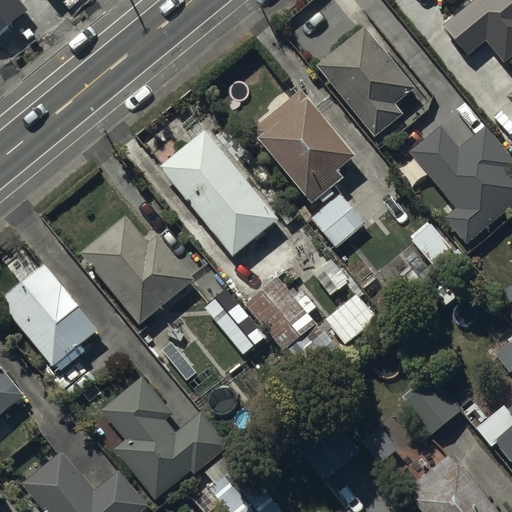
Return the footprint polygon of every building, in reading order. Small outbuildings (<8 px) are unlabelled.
[(511,0),(478,0),(445,27),(465,52),(487,34),(507,59),(511,55),(511,0)] [(363,24),(314,64),(373,136),(401,113),(394,105),(415,87),(363,24)] [(300,101),(250,142),(312,214),(343,189),(338,183),(356,170),(300,101)] [(441,135),(409,160),(454,215),(444,227),(467,253),(511,215),(511,180),(509,177),(511,174),(511,163),(488,134),(458,156),(441,135)] [(206,143),(160,179),(234,268),(278,230),(206,143)] [(364,233),(338,202),(310,225),(337,255),(364,233)] [(146,242),(125,216),(82,251),(139,322),(193,279),(157,234),(146,242)] [(395,283),(383,293),(398,310),(453,261),(429,234),(411,250),(416,255),(390,278),(395,283)] [(97,329),(43,263),(0,299),(0,304),(50,365),(97,329)] [(277,286),(246,313),(288,362),(319,338),(277,286)] [(356,291),(324,316),(344,342),(377,316),(356,291)] [(225,299),(204,316),(244,363),(264,346),(225,299)] [(511,340),(495,353),(510,372),(511,369),(511,340)] [(0,412),(22,394),(0,367),(0,412)] [(173,414),(139,377),(99,410),(124,438),(112,449),(154,499),(190,469),(193,473),(227,445),(200,413),(177,432),(165,421),(173,414)] [(433,391),(403,416),(430,445),(457,420),(433,391)] [(321,407),(283,437),(322,488),(361,458),(321,407)] [(374,427),(360,440),(381,464),(396,451),(374,427)] [(511,435),(493,452),(511,476),(511,435)] [(91,493),(58,453),(20,484),(42,511),(138,511),(146,506),(117,471),(91,493)] [(447,456),(406,490),(416,502),(414,504),(421,511),(498,511),(458,464),(456,466),(447,456)] [(276,511),(249,476),(215,503),(222,511),(276,511)]
